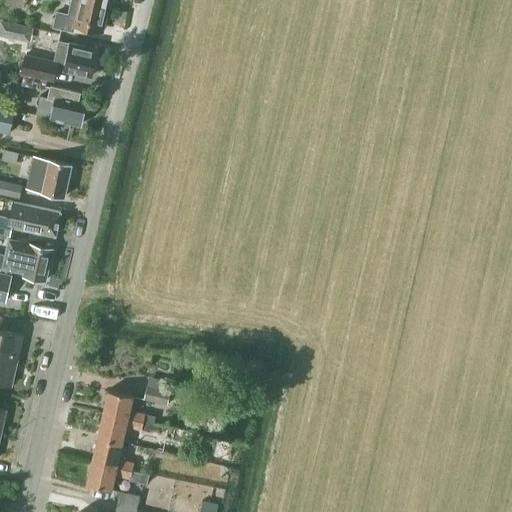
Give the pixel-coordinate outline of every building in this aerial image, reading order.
[(102,32),(108,6),(79,0),(70,0),(68,13),(56,10),(52,26),(73,31),(74,26),(102,32)] [(31,29),(19,26),(17,37),(28,39),(31,29)] [(98,49),(69,43),(69,42),(58,40),(54,61),(26,54),(22,73),(53,80),(56,67),(92,75),(98,49)] [(81,124),(85,106),(77,104),(80,92),(51,85),(48,97),(40,95),(36,114),(50,117),(81,124)] [(0,103),(0,129),(9,132),(16,107),(0,103)] [(19,153),(4,149),(1,159),(16,163),(19,153)] [(65,196),(72,164),(49,159),(49,160),(34,156),(27,187),(42,191),(65,196)] [(0,192),(20,197),(22,185),(0,180),(0,192)] [(56,236),(61,210),(12,200),(9,217),(0,214),(0,233),(10,236),(12,227),(56,236)] [(53,248),(31,243),(31,244),(10,239),(6,254),(0,252),(0,298),(5,300),(11,275),(12,269),(24,272),(23,275),(46,280),(53,248)] [(0,356),(17,360),(23,335),(0,329),(0,356)] [(0,382),(11,385),(17,360),(0,356),(0,382)] [(168,404),(170,392),(147,387),(144,398),(168,404)] [(144,421),(146,413),(130,410),(134,395),(109,389),(103,412),(144,421)] [(142,429),(144,421),(103,412),(98,436),(123,442),(127,425),(142,429)] [(119,459),(123,442),(98,436),(92,461),(133,470),(135,462),(119,459)] [(149,474),(133,470),(92,461),(87,483),(112,489),(115,474),(131,478),(130,480),(147,484),(149,474)] [(120,490),(117,505),(117,504),(137,509),(140,495),(120,490)] [(216,511),(219,504),(202,500),(199,511),(216,511)]
